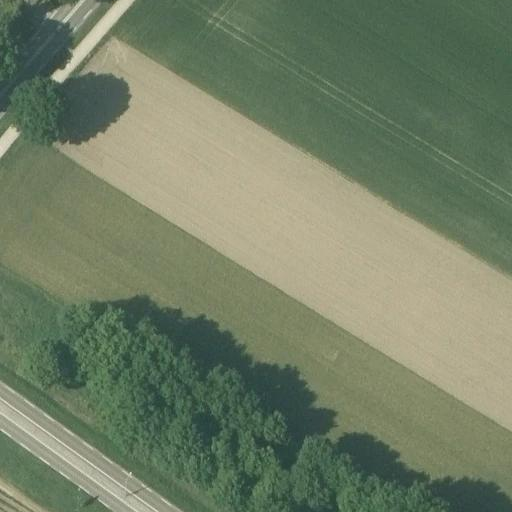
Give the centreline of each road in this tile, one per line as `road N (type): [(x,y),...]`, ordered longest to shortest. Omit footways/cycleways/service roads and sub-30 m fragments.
road 1 (primary): [(163,511),(0,393)]
road 2 (primary): [(0,425),(120,511)]
road 3 (tertiary): [(0,98),(87,0)]
